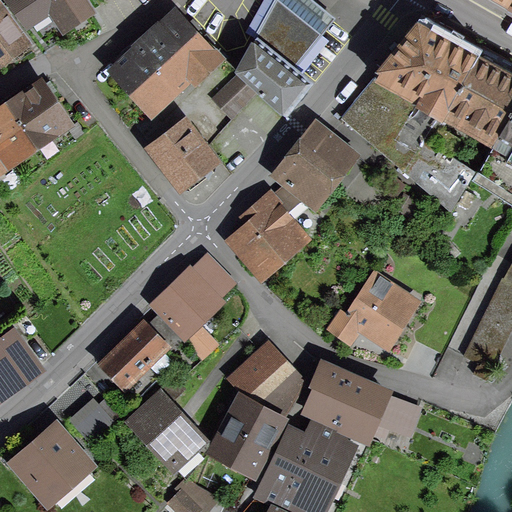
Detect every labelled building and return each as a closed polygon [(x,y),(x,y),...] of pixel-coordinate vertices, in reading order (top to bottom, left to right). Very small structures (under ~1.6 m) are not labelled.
[(0,0),(0,62),(33,37),(4,0),(0,0)] [(51,10),(43,0),(7,0),(26,27),(51,10)] [(43,0),(51,10),(63,28),(95,7),(89,0),(43,0)] [(173,0),(105,64),(128,89),(197,24),(174,0),(173,0)] [(335,16),(316,0),(270,0),(234,64),(239,69),(261,88),(285,109),(314,77),(304,68),(330,39),(321,32),(335,16)] [(445,152),(430,143),(437,131),(447,115),(485,47),(418,10),(372,73),(375,75),(339,120),(450,212),(475,170),(445,152)] [(225,53),(197,24),(128,89),(153,115),(192,77),(195,81),(225,53)] [(511,62),(485,47),(447,115),(494,141),(511,108),(511,62)] [(239,69),(211,97),(231,118),(261,88),(239,69)] [(41,70),(4,96),(37,143),(74,118),(41,70)] [(0,169),(37,143),(4,96),(0,98),(0,169)] [(511,108),(494,141),(472,181),(511,203),(511,108)] [(220,155),(185,110),(143,143),(179,188),(220,155)] [(361,149),(315,114),(269,172),(283,183),(303,198),(315,208),(361,149)] [(437,131),(430,143),(445,152),(452,140),(437,131)] [(283,183),(275,190),(271,186),(238,214),(243,220),(222,238),(258,281),(313,235),(291,209),(303,198),(283,183)] [(206,250),(192,263),(223,294),(236,280),(206,250)] [(511,257),(470,340),(499,354),(511,328),(511,257)] [(157,313),(185,340),(202,357),(216,343),(199,326),(227,298),(223,294),(192,263),(187,258),(145,300),(157,313)] [(421,297),(373,267),(347,308),(339,303),(324,327),(351,344),(360,330),(389,348),(421,297)] [(174,350),(185,340),(157,313),(150,320),(144,315),(97,360),(125,388),(169,345),(174,350)] [(0,400),(45,367),(14,325),(0,334),(0,400)] [(270,337),(224,377),(236,390),(238,387),(259,398),(279,380),(293,396),(303,375),(270,337)] [(499,354),(470,340),(462,355),(477,363),(473,372),(486,379),(499,354)] [(393,385),(320,353),(311,375),(308,382),(311,383),(299,410),(311,415),(348,431),(369,440),(393,385)] [(285,411),(293,396),(279,380),(259,398),(285,411)] [(174,471),(210,437),(160,384),(124,418),(174,471)] [(206,450),(256,476),(288,413),(285,411),(259,398),(238,387),(236,390),(206,450)] [(89,442),(114,419),(92,397),(68,420),(89,442)] [(48,506),(97,462),(55,415),(5,459),(48,506)] [(348,431),(311,415),(305,427),(289,419),(253,495),(268,502),(270,499),(299,511),(326,511),(360,442),(346,436),(348,431)] [(204,511),(205,511),(219,497),(183,477),(174,488),(176,490),(166,501),(177,511),(196,511),(200,508),(204,511)] [(299,511),(270,499),(268,502),(263,511),(299,511)]
